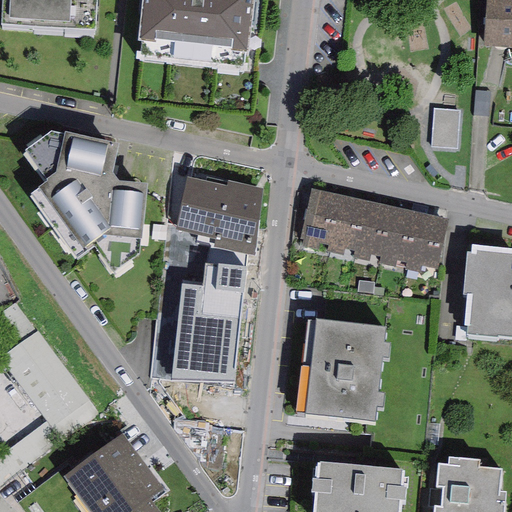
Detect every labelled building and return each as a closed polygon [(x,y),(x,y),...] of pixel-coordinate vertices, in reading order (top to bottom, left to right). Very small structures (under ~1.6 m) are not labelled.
[(1,0),(1,31),(95,35),(96,0),(1,0)] [(142,0),(135,64),(245,77),(254,0),(142,0)] [(511,1),(492,0),(486,0),(483,50),(511,51),(511,1)] [(439,108),(435,147),(463,150),(466,110),(439,108)] [(119,143),(65,131),(64,136),(50,131),(24,149),(48,182),(29,193),(77,259),(95,247),(114,272),(138,254),(147,184),(118,181),(111,172),(119,143)] [(265,188),(227,180),(226,184),(186,177),(175,231),(214,238),(212,248),(245,254),(253,255),(265,188)] [(300,243),(325,248),(336,197),(311,192),(300,243)] [(362,203),(336,197),(325,248),(351,254),(362,203)] [(387,208),(362,203),(351,254),(376,259),(387,208)] [(414,214),(387,208),(376,259),(403,265),(414,214)] [(448,221),(414,214),(403,265),(437,272),(448,221)] [(212,248),(205,264),(203,286),(181,284),(170,381),(233,383),(245,254),(212,248)] [(511,253),(471,250),(470,258),(467,257),(463,299),(470,300),(466,341),(496,344),(496,340),(511,341),(511,253)] [(315,325),(306,419),(375,426),(376,412),(382,412),(384,398),(379,398),(382,363),(388,363),(389,349),(384,348),(385,332),(315,325)] [(0,489),(99,413),(37,332),(0,360),(0,361),(46,423),(0,457),(0,489)] [(208,470),(227,476),(232,436),(213,432),(196,411),(185,411),(181,433),(208,470)] [(162,491),(122,439),(66,482),(89,511),(158,511),(150,500),(162,491)] [(448,462),(448,469),(439,468),(436,492),(443,492),(441,511),(440,511),(434,511),(433,511),(504,511),(505,497),(499,496),(501,474),(478,472),(479,465),(448,462)] [(404,478),(318,469),(316,486),(313,486),(311,499),(315,500),(313,511),(400,511),(401,508),(405,508),(407,494),(402,493),(404,478)]
